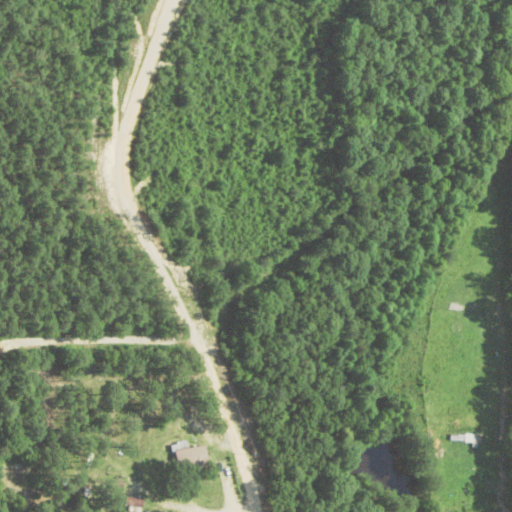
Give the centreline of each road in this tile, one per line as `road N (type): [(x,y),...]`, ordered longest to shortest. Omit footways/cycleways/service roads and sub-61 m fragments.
road 1 (residential): [(195,361),(210,342),(204,302),(135,210),(120,139),(126,49),(145,0)]
road 2 (residential): [(255,511),(241,405),(171,340),(0,352)]
